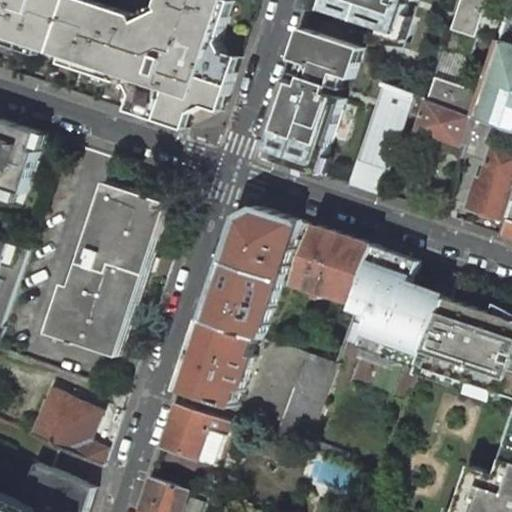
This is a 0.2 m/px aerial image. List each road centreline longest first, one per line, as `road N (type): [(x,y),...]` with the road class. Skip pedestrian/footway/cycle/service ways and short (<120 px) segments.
road 1 (unclassified): [(231,168),(117,511)]
road 2 (residential): [(231,168),(511,257)]
road 3 (residential): [(0,89),(231,168)]
road 4 (unclassified): [(285,0),(231,168)]
